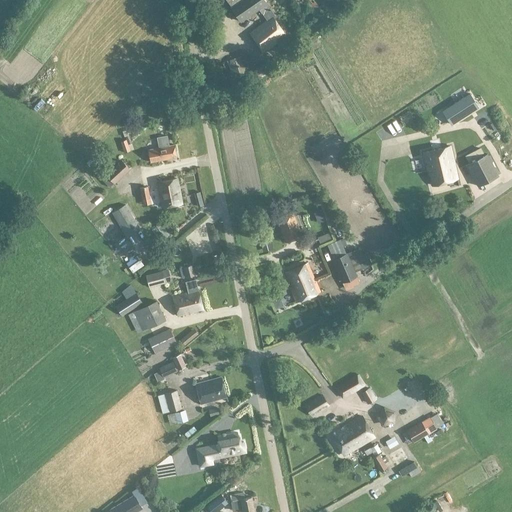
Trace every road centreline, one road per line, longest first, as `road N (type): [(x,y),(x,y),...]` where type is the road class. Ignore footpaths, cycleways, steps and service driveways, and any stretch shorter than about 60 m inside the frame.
road 1 (unclassified): [(251,358),(186,0)]
road 2 (unclassified): [(251,358),(324,328),(344,304),(511,182)]
road 3 (unclassified): [(282,511),(251,358)]
